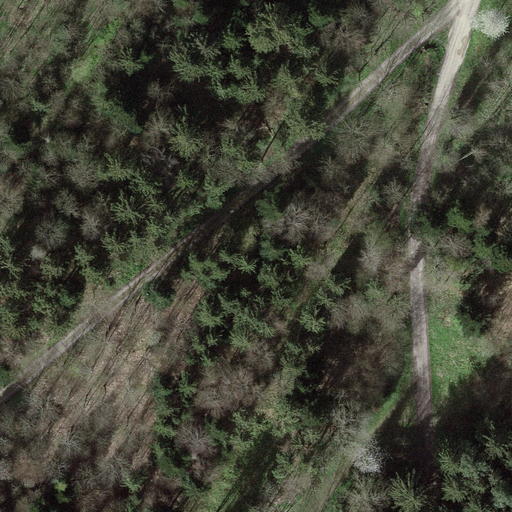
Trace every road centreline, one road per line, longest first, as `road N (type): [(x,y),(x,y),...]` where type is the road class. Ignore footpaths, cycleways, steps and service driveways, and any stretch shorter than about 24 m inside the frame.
road 1 (track): [(0,397),(464,0)]
road 2 (track): [(466,0),(422,163),(415,226),(430,511)]
road 3 (track): [(310,511),(420,383)]
